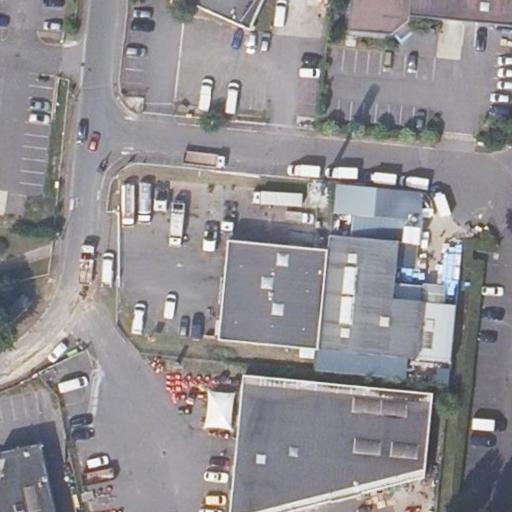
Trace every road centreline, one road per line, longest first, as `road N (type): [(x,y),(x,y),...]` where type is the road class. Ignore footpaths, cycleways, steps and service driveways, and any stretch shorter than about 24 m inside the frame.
road 1 (unclassified): [(95,133),(478,169),(511,230)]
road 2 (unclassified): [(0,368),(38,345),(62,319),(76,286),(95,133)]
road 3 (unclassified): [(511,269),(501,427),(511,429)]
road 4 (unclassified): [(95,133),(104,0)]
